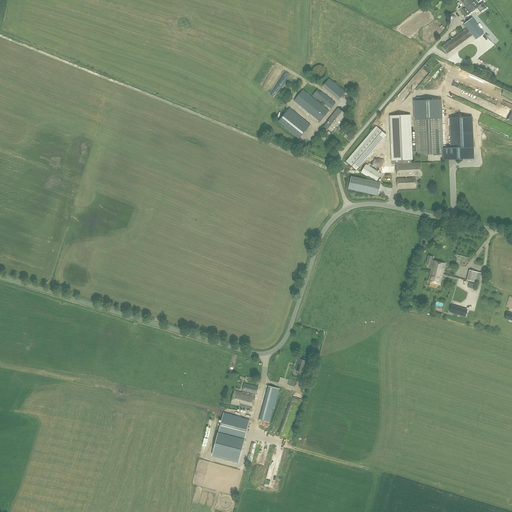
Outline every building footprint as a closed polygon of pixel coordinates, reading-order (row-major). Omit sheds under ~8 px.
[(459,9),(465,17),(480,6),(475,0),(460,0),(466,7),(464,9),(462,7),(459,9)] [(472,18),(464,24),(467,28),(472,35),(476,40),(484,34),(472,18)] [(447,54),(472,35),(467,28),(442,47),(447,54)] [(315,77),(317,79),(319,79),(321,79),(323,78),(325,76),(326,74),(326,71),(325,69),(324,67),(322,66),(319,65),(317,66),(315,67),(313,69),(312,71),(312,73),(313,75),(315,77)] [(278,90),(284,78),(280,76),(274,88),(278,90)] [(339,99),(345,92),(329,79),(323,86),(339,99)] [(463,89),(451,84),(448,89),(461,94),(463,89)] [(323,106),(321,104),(303,90),(294,101),(320,122),(329,111),(323,106)] [(321,92),(320,93),(317,90),(314,94),(317,96),(317,97),(322,102),(321,104),(323,106),(325,104),(331,108),(335,103),(321,92)] [(472,92),(471,93),(468,91),(466,96),(468,97),(467,97),(472,100),(475,94),(472,92)] [(417,151),(412,151),(412,155),(443,154),(443,149),(443,147),(442,118),(441,100),(423,101),(423,98),(417,98),(417,101),(415,101),(416,119),(417,151)] [(310,125),(289,108),(278,122),(299,139),(310,125)] [(336,126),(337,126),(347,115),(338,108),(329,119),(329,120),(325,126),(332,131),(336,126)] [(412,151),(410,115),(390,116),(392,165),(396,164),(412,163),(412,155),(412,151)] [(452,148),(443,149),(443,154),(445,154),(446,159),(473,158),(471,117),(463,118),(451,118),(452,143),(452,148)] [(356,170),(386,135),(376,127),(346,161),(356,170)] [(372,163),(375,168),(380,168),(383,163),(384,162),(382,158),(380,158),(376,159),(372,163)] [(421,163),(412,163),(396,164),(397,177),(413,176),(414,177),(412,177),(412,178),(397,179),(397,188),(415,187),(415,176),(422,175),(421,163)] [(366,164),(361,172),(376,182),(381,174),(366,164)] [(351,178),(349,188),(378,195),(380,184),(351,178)] [(442,274),(445,263),(432,260),(433,256),(428,255),(426,264),(430,265),(429,267),(431,268),(431,271),(442,274)] [(481,273),(478,272),(469,270),(467,280),(479,283),(481,273)] [(440,284),(442,274),(431,271),(428,281),(440,284)] [(467,310),(452,305),(450,312),(465,316),(467,310)] [(299,359),(296,370),(303,372),(306,361),(299,359)] [(252,409),(255,396),(258,387),(244,384),(242,393),(234,391),(231,404),(252,409)] [(273,408),(274,408),(279,389),(269,386),(258,424),(268,427),(273,408)] [(250,420),(224,413),(213,454),(239,461),(250,420)]
